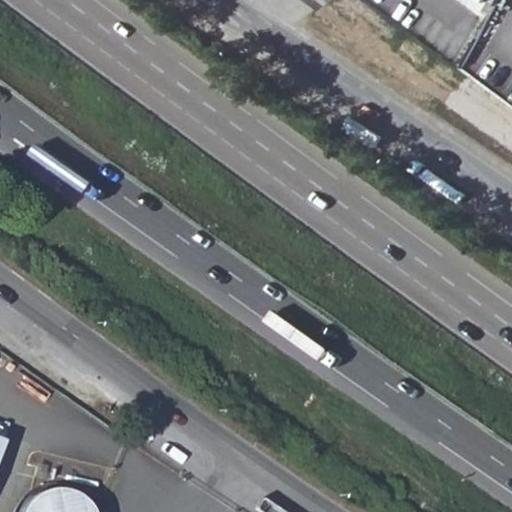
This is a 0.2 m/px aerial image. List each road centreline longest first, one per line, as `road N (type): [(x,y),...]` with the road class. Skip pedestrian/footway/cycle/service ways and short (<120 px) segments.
road 1 (trunk): [(0,103),(511,469)]
road 2 (trunk): [(511,349),(36,0)]
road 3 (residential): [(0,289),(310,511)]
road 4 (residential): [(209,0),(511,203)]
